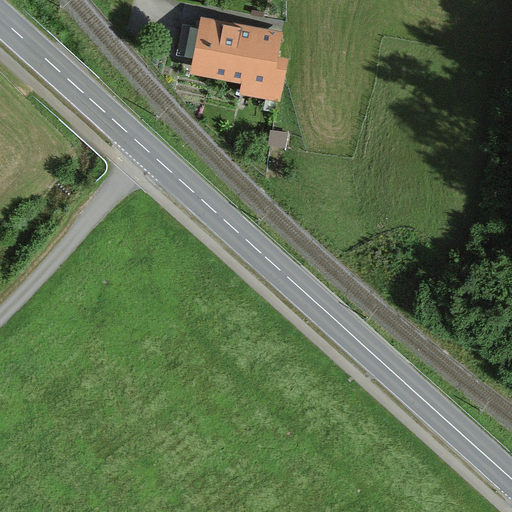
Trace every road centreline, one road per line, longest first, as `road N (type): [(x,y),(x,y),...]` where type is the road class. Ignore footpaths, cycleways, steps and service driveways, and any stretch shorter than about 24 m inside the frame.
road 1 (primary): [(151,155),(511,479)]
road 2 (residential): [(151,155),(0,319)]
road 3 (primary): [(0,18),(151,155)]
